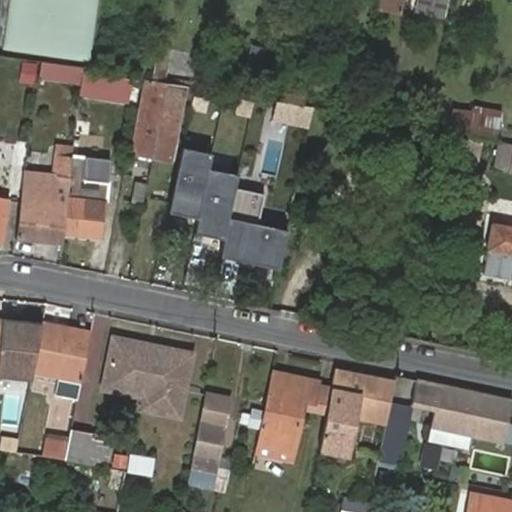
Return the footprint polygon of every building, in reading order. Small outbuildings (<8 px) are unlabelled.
[(377,0),(374,13),(399,18),(404,0),(377,0)] [(418,0),(416,12),(442,18),(446,0),(418,0)] [(159,43),(153,74),(166,77),(171,45),(159,43)] [(82,72),(83,69),(39,62),(37,73),(36,79),(80,85),(82,72)] [(130,80),(82,72),(80,85),(80,93),(128,100),(130,80)] [(151,156),(166,85),(145,81),(130,152),(151,156)] [(180,88),(166,85),(151,156),(168,160),(181,100),(178,99),(180,88)] [(209,97),(192,93),(188,110),(205,114),(209,97)] [(254,102),(238,98),(233,115),(250,119),(254,102)] [(299,105),(274,100),(269,123),(307,130),(311,107),(299,105)] [(448,131),(496,139),(498,139),(502,114),(452,106),(448,131)] [(511,170),(511,227),(489,224),(481,276),(511,281),(511,141),(498,139),(496,139),(492,166),(511,170)] [(210,154),(180,147),(166,213),(196,220),(206,168),(210,154)] [(22,171),(19,191),(15,238),(61,244),(62,235),(72,156),(56,154),(53,175),(22,171)] [(72,156),(62,235),(100,240),(107,182),(84,179),(86,157),(72,155),(72,156)] [(235,174),(206,168),(196,220),(193,234),(221,239),(232,189),(235,174)] [(129,201),(141,204),(144,186),(145,185),(133,183),(129,201)] [(144,186),(141,204),(154,206),(157,187),(145,185),(144,186)] [(263,196),(232,189),(221,239),(217,258),(277,271),(286,231),(257,225),(263,196)] [(15,319),(0,317),(0,371),(33,374),(33,371),(44,321),(23,319),(23,324),(14,324),(15,319)] [(75,328),(44,321),(33,371),(82,382),(90,344),(73,341),(75,328)] [(90,344),(92,332),(75,328),(73,341),(90,344)] [(143,408),(180,415),(193,352),(115,336),(107,373),(148,382),(145,394),(143,408)] [(316,452),(345,458),(353,418),(384,424),(393,382),(334,371),(330,391),(324,418),(316,452)] [(145,394),(148,382),(107,373),(104,386),(145,394)] [(315,388),(316,384),(271,374),(262,410),(257,431),(253,446),(289,455),(299,412),(301,402),(311,404),(315,388)] [(511,442),(511,423),(507,423),(511,400),(440,386),(432,426),(470,434),(511,442)] [(330,391),(315,388),(311,404),(301,402),(299,412),(324,418),(330,391)] [(207,394),(194,452),(217,459),(231,399),(207,394)] [(257,431),(262,410),(250,408),(245,427),(257,431)] [(467,447),(470,434),(432,426),(429,439),(467,447)] [(70,442),(66,461),(105,469),(111,444),(91,440),(92,436),(72,431),(70,442)] [(66,461),(70,442),(45,438),(42,457),(66,461)] [(251,453),(287,462),(289,455),(253,446),(251,453)] [(154,474),(158,456),(133,450),(128,468),(154,474)] [(194,452),(190,467),(214,472),(215,467),(217,459),(194,452)] [(450,466),(447,480),(461,483),(464,469),(450,466)] [(208,488),(207,491),(222,494),(227,470),(215,467),(214,472),(190,467),(187,484),(208,488)] [(343,511),(365,511),(368,501),(347,496),(343,511)] [(511,511),(511,506),(473,499),(470,511),(511,511)]
